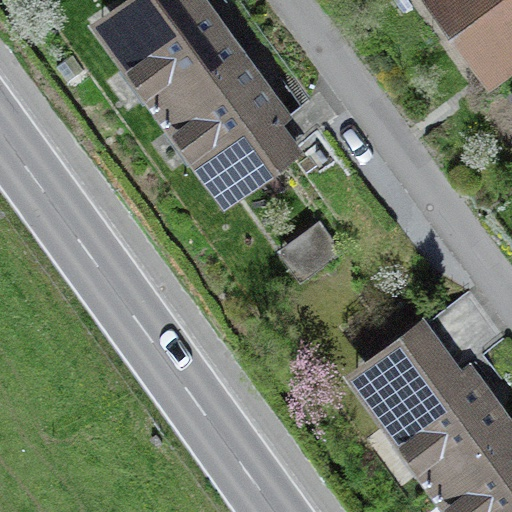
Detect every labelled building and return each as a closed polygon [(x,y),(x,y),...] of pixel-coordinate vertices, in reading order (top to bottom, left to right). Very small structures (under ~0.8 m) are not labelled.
[(166,107),(243,52),(205,0),(123,0),(101,16),(166,107)] [(511,0),(435,0),(493,74),(511,59),(511,0)] [(243,52),(166,107),(234,200),(311,145),(243,52)] [(307,272),(340,242),(320,220),(287,250),(307,272)] [(429,488),(511,428),(511,424),(433,314),(348,375),(429,488)] [(511,511),(511,428),(429,488),(445,511),(511,511)]
